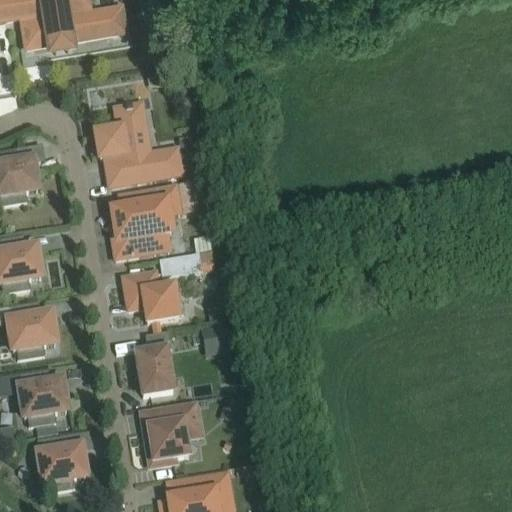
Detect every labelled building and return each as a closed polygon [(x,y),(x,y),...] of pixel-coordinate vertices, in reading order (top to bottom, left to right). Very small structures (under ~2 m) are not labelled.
[(16,0),(17,1),(18,1),(21,21),(20,22),(20,23),(24,22),(25,30),(22,31),(22,32),(23,32),(26,52),(25,52),(25,54),(48,50),(48,54),(50,54),(49,48),(69,45),(70,51),(71,50),(70,46),(124,37),(123,36),(122,36),(119,17),(118,12),(95,15),(96,18),(85,20),(84,12),(88,12),(87,10),(86,11),(84,0),(16,0)] [(110,191),(179,180),(175,156),(147,161),(139,112),(130,113),(130,111),(124,112),(124,114),(116,115),(119,135),(95,139),(99,164),(108,163),(109,167),(106,167),(110,191)] [(0,210),(26,206),(26,205),(24,205),(23,198),(36,195),(33,178),(37,177),(37,176),(36,176),(34,166),(18,168),(16,157),(21,156),(21,155),(0,158),(0,210)] [(199,187),(178,191),(183,221),(205,217),(199,187)] [(117,216),(111,217),(116,246),(112,247),(115,265),(138,261),(137,257),(154,254),(152,241),(170,238),(166,214),(178,212),(174,192),(139,198),(115,202),(117,216)] [(1,297),(2,298),(29,293),(29,292),(27,292),(26,285),(39,283),(36,265),(40,265),(40,263),(39,263),(37,253),(20,255),(19,245),(24,244),(24,242),(0,246),(0,289),(1,289),(3,296),(1,297)] [(161,284),(213,275),(211,258),(159,266),(161,284)] [(146,329),(178,323),(177,321),(181,321),(183,318),(182,310),(179,308),(175,309),(173,292),(157,295),(154,279),(123,284),(128,316),(143,313),(146,329)] [(39,309),(5,314),(0,315),(0,331),(5,331),(6,338),(5,338),(5,340),(9,339),(12,356),(16,355),(18,363),(16,363),(16,364),(44,360),(43,358),(42,359),(41,351),(54,349),(51,332),(55,331),(55,330),(54,330),(52,319),(36,322),(34,311),(39,310),(39,309)] [(213,333),(200,335),(203,349),(215,346),(218,360),(231,357),(225,331),(213,333)] [(168,337),(144,341),(147,358),(135,360),(142,402),(172,397),(165,356),(171,355),(168,337)] [(17,382),(0,384),(0,402),(16,400),(17,405),(16,405),(16,407),(20,406),(23,423),(28,423),(29,430),(27,430),(28,431),(55,427),(55,426),(53,426),(52,419),(65,416),(62,399),(66,398),(66,397),(65,397),(63,387),(47,389),(45,378),(50,377),(50,376),(17,382)] [(238,408),(225,403),(218,422),(231,427),(238,408)] [(147,433),(154,471),(174,468),(173,464),(187,461),(183,439),(198,437),(194,410),(157,416),(159,431),(147,433)] [(57,431),(37,434),(38,442),(58,439),(57,431)] [(90,438),(69,442),(36,447),(36,449),(37,448),(39,459),(34,460),(36,471),(35,471),(35,472),(39,472),(42,489),(46,488),(48,496),(46,496),(46,497),(74,493),(74,491),(72,492),(71,484),(84,482),(81,465),(85,464),(85,463),(84,463),(83,454),(92,453),(90,438)] [(227,503),(226,499),(223,479),(186,485),(188,500),(167,504),(167,511),(216,511),(215,505),(227,503)]
